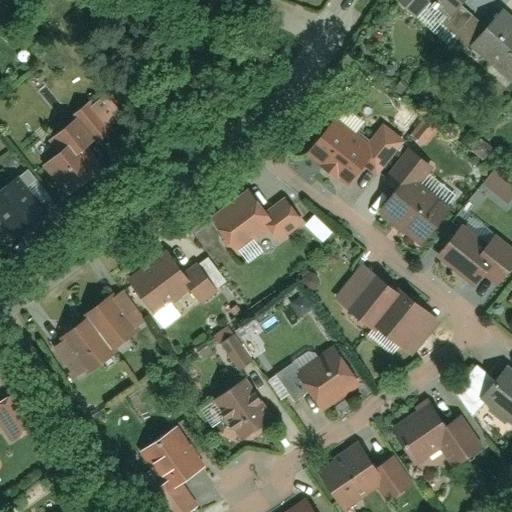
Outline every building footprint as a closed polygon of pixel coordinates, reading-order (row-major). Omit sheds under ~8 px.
[(0,0),(0,15),(12,0),(0,0)] [(457,0),(411,0),(435,21),(457,0)] [(511,83),(511,14),(501,6),(467,41),(511,83)] [(40,164),(67,193),(104,167),(90,149),(100,141),(79,116),(47,139),(56,152),(40,164)] [(363,144),(328,118),(303,149),(345,180),(361,160),(375,171),(404,139),(382,124),(363,144)] [(429,168),(406,150),(382,179),(395,188),(377,209),(421,243),(450,210),(415,184),(429,168)] [(48,214),(18,170),(0,181),(0,218),(13,238),(48,214)] [(265,210),(249,188),(207,217),(233,255),(270,228),(277,238),(302,220),(285,197),(265,210)] [(458,226),(432,254),(468,283),(481,271),(493,280),(511,259),(511,254),(493,239),(485,248),(458,226)] [(189,276),(166,248),(120,279),(149,318),(186,293),(194,303),(214,289),(200,269),(189,276)] [(409,354),(432,327),(422,319),(427,312),(374,269),(364,282),(354,274),(334,299),(373,330),(376,327),(409,354)] [(84,377),(138,324),(112,288),(55,342),(84,377)] [(316,410),(359,380),(333,343),(290,373),(316,410)] [(511,422),(511,367),(509,365),(480,397),(511,422)] [(239,444),(277,415),(246,374),(211,401),(239,444)] [(448,468),(480,447),(458,416),(439,427),(425,406),(386,430),(413,471),(439,454),(448,468)] [(178,479),(198,468),(173,428),(136,447),(158,484),(146,491),(160,511),(192,511),(196,510),(178,479)] [(383,502),(410,485),(392,455),(373,466),(360,447),(315,478),(336,511),(337,511),(372,488),(383,502)] [(319,511),(311,499),(292,511),(319,511)]
